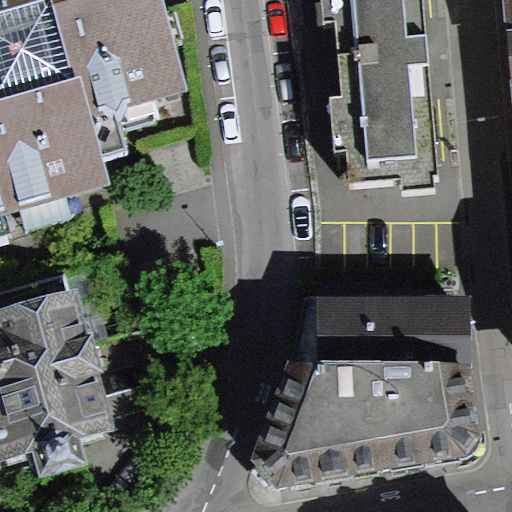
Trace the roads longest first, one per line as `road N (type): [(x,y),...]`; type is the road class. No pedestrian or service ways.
road 1 (residential): [(234,0),(265,311),(248,387),(203,511)]
road 2 (residential): [(470,0),(511,418)]
road 3 (residential): [(511,482),(368,511)]
